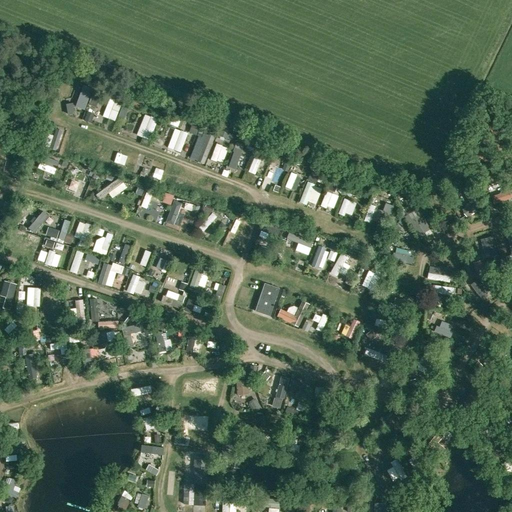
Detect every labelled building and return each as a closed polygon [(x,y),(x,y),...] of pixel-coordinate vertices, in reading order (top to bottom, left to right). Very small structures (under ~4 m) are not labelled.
[(76,111),(89,113),(92,93),(79,91),(76,111)] [(119,122),(126,102),(114,97),(106,117),(119,122)] [(141,137),(155,140),(161,118),(147,114),(141,137)] [(171,149),(185,154),(192,133),(179,128),(171,149)] [(55,149),(58,135),(51,133),(48,148),(55,149)] [(211,156),(217,139),(206,135),(200,152),(211,156)] [(221,162),(227,145),(220,143),(214,160),(221,162)] [(115,148),(110,160),(117,162),(121,150),(115,148)] [(237,148),(233,166),(244,168),(248,150),(237,148)] [(250,174),(258,178),(265,159),(257,156),(250,174)] [(277,184),(283,166),(275,164),(269,182),(277,184)] [(335,175),(332,180),(339,184),(342,178),(335,175)] [(85,176),(72,181),(78,194),(90,189),(85,176)] [(319,209),(327,188),(311,182),(303,203),(319,209)] [(122,187),(116,191),(119,196),(125,192),(122,187)] [(330,192),(325,207),(332,209),(337,194),(330,192)] [(169,193),(166,202),(175,206),(178,196),(169,193)] [(349,219),(350,215),(355,217),(361,204),(348,199),(341,216),(349,219)] [(190,203),(188,209),(196,212),(198,205),(190,203)] [(172,215),(178,220),(185,211),(179,206),(172,215)] [(368,223),(377,226),(383,209),(374,206),(368,223)] [(203,228),(208,233),(222,218),(216,213),(203,228)] [(51,238),(58,240),(65,217),(57,215),(51,238)] [(241,216),(235,232),(244,235),(250,219),(241,216)] [(84,240),(81,246),(88,249),(97,226),(83,221),(77,238),(84,240)] [(104,252),(111,254),(115,240),(109,238),(104,252)] [(324,247),(317,266),(324,268),(331,250),(324,247)] [(138,260),(144,262),(139,272),(146,275),(156,255),(144,248),(138,260)] [(54,251),(53,254),(45,252),(42,261),(61,267),(65,254),(54,251)] [(87,259),(93,261),(95,255),(80,251),(74,272),(82,274),(87,259)] [(345,278),(353,266),(344,260),(336,272),(345,278)] [(371,273),(375,264),(368,261),(364,269),(371,273)] [(104,282),(115,286),(119,274),(126,276),(128,267),(110,262),(104,282)] [(130,293),(139,296),(145,277),(137,274),(130,293)] [(184,288),(185,283),(174,280),(173,286),(184,288)] [(5,296),(9,296),(7,308),(15,310),(20,285),(7,283),(5,296)] [(270,315),(280,287),(265,283),(255,310),(270,315)] [(438,287),(438,295),(450,295),(450,287),(438,287)] [(358,320),(355,327),(349,325),(346,336),(358,340),(364,322),(358,320)] [(170,339),(169,332),(160,333),(162,352),(175,351),(174,339),(170,339)] [(189,352),(196,353),(200,336),(194,334),(189,352)] [(135,358),(141,357),(140,336),(133,337),(135,358)] [(67,343),(54,344),(54,351),(67,351),(67,343)] [(100,348),(93,350),(96,361),(103,359),(100,348)] [(370,350),(368,356),(376,359),(378,353),(370,350)] [(279,393),(287,397),(295,379),(286,376),(279,393)] [(253,379),(241,379),(242,398),(254,397),(253,379)] [(149,431),(159,429),(156,417),(147,419),(149,431)] [(206,506),(208,457),(194,456),(193,505),(206,506)] [(397,468),(392,469),(395,479),(406,475),(401,459),(395,461),(397,468)] [(128,505),(131,499),(134,494),(123,488),(117,499),(118,499),(128,505)] [(361,511),(372,511),(373,501),(362,501),(361,511)] [(388,511),(389,503),(378,502),(377,511),(388,511)]
